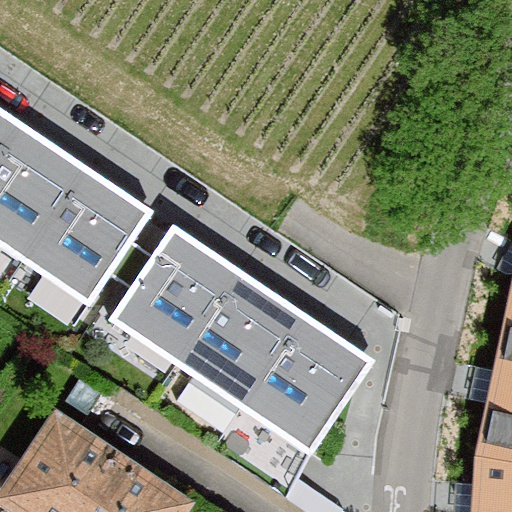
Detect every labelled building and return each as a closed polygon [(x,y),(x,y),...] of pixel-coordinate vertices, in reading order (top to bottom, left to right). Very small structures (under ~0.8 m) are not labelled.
[(0,154),(21,124),(0,109),(0,154)] [(0,154),(0,245),(26,263),(89,169),(21,124),(0,154)] [(26,263),(90,307),(154,213),(89,169),(26,263)] [(176,225),(110,323),(174,366),(240,268),(176,225)] [(240,268),(174,366),(235,409),(304,311),(240,268)] [(304,311),(235,409),(295,451),(364,353),(304,311)] [(511,511),(511,324),(499,387),(484,457),(481,501),(480,511),(511,511)] [(88,511),(122,460),(60,417),(6,497),(27,511),(88,511)] [(183,511),(188,506),(122,460),(88,511),(183,511)]
